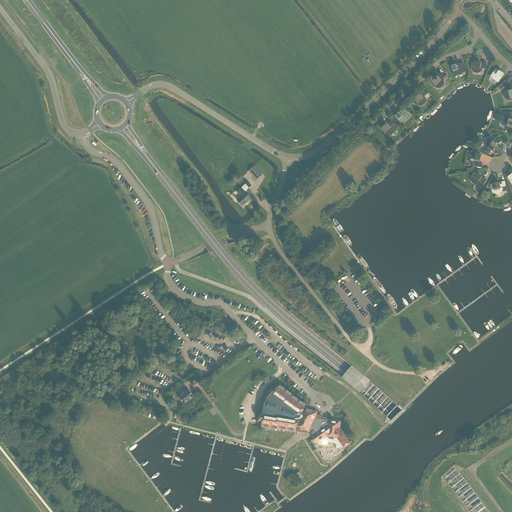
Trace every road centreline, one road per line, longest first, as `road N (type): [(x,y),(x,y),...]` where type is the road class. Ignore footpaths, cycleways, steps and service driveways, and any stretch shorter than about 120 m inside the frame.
road 1 (trunk): [(482,511),(398,414),(254,290),(147,158)]
road 2 (unclassified): [(314,397),(225,306),(173,288),(146,201),(82,133)]
road 3 (unclassified): [(450,361),(434,373),(396,372),(345,336),(268,225),(287,157)]
road 4 (unclassified): [(454,12),(324,146),(287,157)]
road 5 (unclassified): [(287,157),(164,84),(125,102)]
road 6 (tertiary): [(82,133),(61,121),(51,79),(0,8)]
